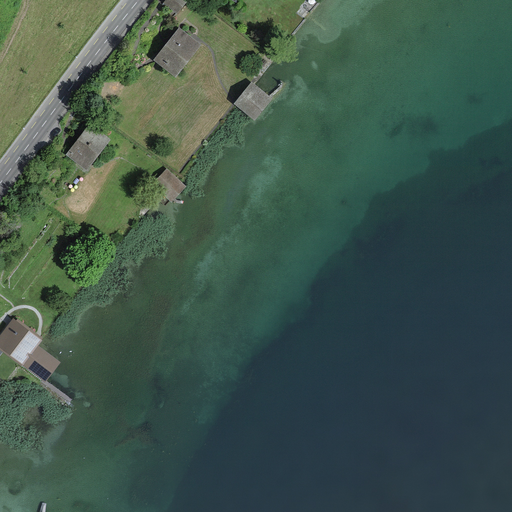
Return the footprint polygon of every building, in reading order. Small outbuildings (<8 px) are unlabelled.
[(184,0),(166,0),(165,2),(175,12),(185,1),(184,0)] [(199,45),(178,29),(155,59),(175,75),(199,45)] [(253,119),(269,100),(251,85),(235,104),(253,119)] [(87,168),(107,139),(88,126),(67,155),(87,168)] [(184,187),(166,169),(153,182),(172,200),(184,187)] [(41,338),(13,317),(0,334),(0,348),(21,364),(37,343),(41,338)] [(37,343),(21,364),(44,382),(60,361),(37,343)]
